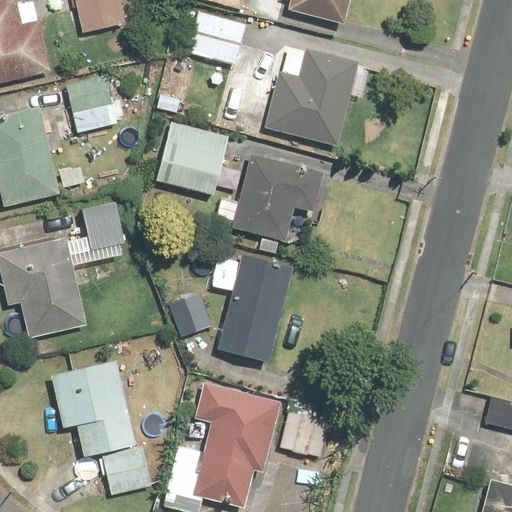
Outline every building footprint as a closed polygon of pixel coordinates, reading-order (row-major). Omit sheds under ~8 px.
[(0,0),(0,87),(48,76),(30,6),(13,10),(10,0),(0,0)] [(115,0),(69,0),(77,37),(121,28),(115,0)] [(187,0),(187,1),(237,14),(241,0),(187,0)] [(278,0),(278,1),(287,3),(283,15),(339,30),(346,0),(278,0)] [(235,46),(240,26),(193,15),(183,58),(230,69),(235,46)] [(218,115),(257,124),(257,127),(313,141),(332,61),(276,48),(274,56),(235,46),(230,69),(218,115)] [(101,76),(61,87),(75,138),(115,128),(101,76)] [(35,110),(0,117),(0,211),(0,212),(56,199),(35,110)] [(210,202),(226,137),(167,122),(151,186),(210,202)] [(318,175),(245,158),(228,233),(282,246),(289,214),(308,218),(318,175)] [(83,330),(62,242),(4,255),(24,343),(83,330)] [(262,371),(288,271),(237,258),(211,357),(262,371)] [(198,291),(162,306),(178,343),(213,329),(198,291)] [(111,363),(46,378),(59,434),(72,431),(80,463),(132,451),(111,363)] [(263,453),(275,403),(200,384),(191,419),(182,417),(160,511),(164,511),(195,511),(199,500),(239,510),(247,475),(257,477),(263,453)] [(275,403),(263,453),(319,467),(331,416),(275,403)] [(139,454),(97,466),(108,502),(150,489),(139,454)] [(511,511),(511,491),(482,484),(474,511),(511,511)]
